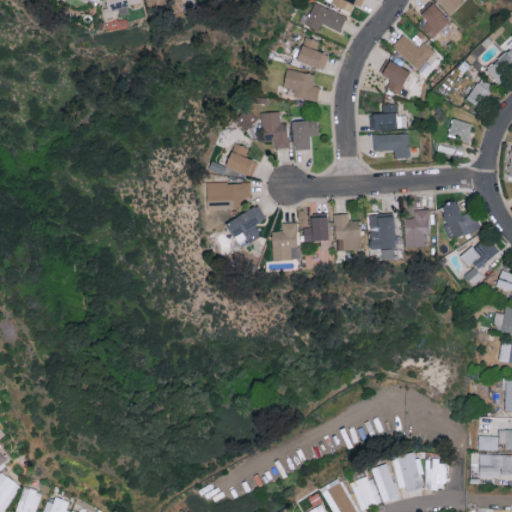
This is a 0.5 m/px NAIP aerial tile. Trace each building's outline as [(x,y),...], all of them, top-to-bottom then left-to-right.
[(129,12),(127,5),(141,1),(140,0),(105,0),(107,7),(102,8),(104,18),(129,12)] [(362,0),(325,0),(351,11),(354,3),(360,6),(362,0)] [(435,0),(451,14),(463,0),(435,0)] [(421,14),(428,21),(422,28),(432,38),(449,20),(432,2),(421,14)] [(346,14),(312,3),(305,25),(319,29),(321,24),(341,30),(346,14)] [(423,40),(417,47),(403,34),(392,45),(417,69),(434,51),(423,40)] [(329,55),(316,49),(319,41),(306,35),(296,58),(322,69),(329,55)] [(485,70),(498,83),(511,70),(511,36),(506,42),(510,47),(485,70)] [(399,92),(410,71),(389,60),(381,74),(390,79),(386,86),(399,92)] [(319,86),(313,85),(315,73),(286,68),(283,86),(295,88),(294,95),(317,100),(319,86)] [(467,100),(481,107),(492,84),(478,77),(467,100)] [(397,103),(382,103),(382,112),(372,113),(373,129),(403,128),(402,115),(398,115),(397,103)] [(247,129),(257,117),(246,107),(236,119),(247,129)] [(261,111),(262,140),(274,140),(275,147),(288,147),(287,122),(280,122),(279,111),(261,111)] [(472,123),(451,118),(447,136),(468,140),(472,123)] [(293,149),(310,148),(310,135),(317,135),(317,119),(292,120),(293,149)] [(373,134),(373,150),(394,149),(395,157),(410,157),(409,133),(373,134)] [(257,161),(245,157),(249,147),(234,142),(225,166),(252,176),(257,161)] [(207,208),(241,208),(241,200),(250,200),(250,182),(207,182),(207,208)] [(474,210),(462,215),(456,200),(441,206),(447,223),(443,224),(449,239),(481,228),(474,210)] [(249,243),(261,235),(254,224),(266,217),(257,203),(225,224),(234,237),(242,232),(249,243)] [(429,233),(429,209),(414,209),(414,217),(404,218),(405,247),(424,246),(424,234),(429,233)] [(360,249),(360,219),(348,220),(348,213),(334,213),(334,240),(338,240),(338,249),(360,249)] [(370,248),(394,248),(393,214),(369,214),(370,248)] [(303,226),(304,240),(328,240),(327,216),(311,216),(311,226),(303,226)] [(272,230),(273,259),(299,258),(298,221),(282,222),(282,230),(272,230)] [(499,251),(485,235),(462,256),(476,271),(499,251)] [(465,274),(472,284),(482,278),(475,267),(465,274)] [(497,286),(511,290),(511,288),(511,272),(500,269),(497,286)] [(496,311),(492,329),(511,332),(511,305),(506,305),(504,313),(496,311)] [(511,342),(501,341),(498,360),(511,362),(511,342)] [(511,429),(501,429),(501,449),(511,448),(511,429)] [(478,449),(497,450),(498,436),(479,435),(478,449)] [(0,467),(8,462),(0,451),(0,467)] [(391,457),(400,491),(422,485),(419,475),(424,473),(420,457),(415,459),(413,451),(391,457)] [(479,475),(511,475),(511,453),(480,453),(479,475)] [(445,461),(432,460),(432,467),(425,467),(425,488),(445,489),(445,461)] [(2,511),(21,485),(0,470),(0,511),(1,511),(2,511)] [(351,481),(359,509),(381,503),(373,475),(351,481)] [(319,488),(333,511),(357,511),(338,478),(319,488)] [(35,511),(41,492),(23,487),(16,511),(17,511),(35,511)] [(47,501),(42,511),(65,511),(70,501),(56,496),(53,503),(47,501)]
